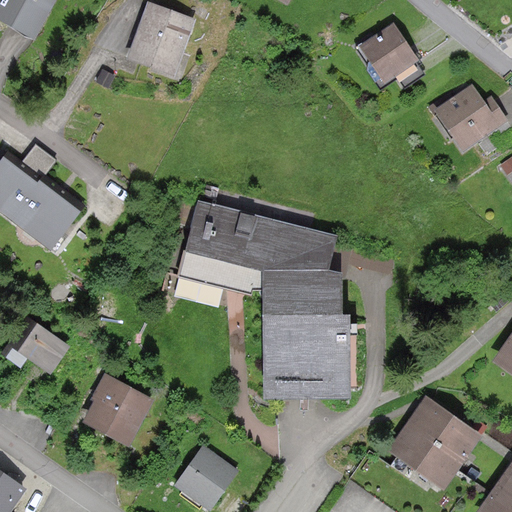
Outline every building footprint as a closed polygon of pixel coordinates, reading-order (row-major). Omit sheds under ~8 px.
[(58,0),(0,0),(0,25),(35,44),(58,0)] [(196,22),(148,4),(127,62),(181,82),(190,56),(185,54),(196,22)] [(417,63),(394,26),(359,50),(384,87),(417,63)] [(483,104),(473,86),(447,104),(443,98),(430,108),(463,155),(509,123),(492,98),(483,104)] [(0,210),(14,222),(39,189),(5,163),(0,169),(0,210)] [(40,188),(39,189),(14,222),(50,250),(77,216),(40,188)] [(253,293),(263,295),(264,405),(353,406),(350,323),(344,324),(344,282),(329,276),(336,244),(338,237),(197,204),(178,277),(253,296),(253,293)] [(394,258),(336,244),(329,276),(344,282),(349,267),(390,276),(394,258)] [(73,351),(37,329),(19,359),(54,378),(73,351)] [(511,337),(492,367),(511,380),(511,337)] [(154,403),(105,376),(91,403),(94,405),(82,426),(130,451),(154,403)] [(481,439),(424,400),(388,454),(445,494),(481,439)] [(211,511),(239,474),(203,448),(174,488),(208,511),(211,511)] [(511,511),(511,464),(478,511),(511,511)] [(0,479),(0,511),(9,511),(22,495),(0,479)]
